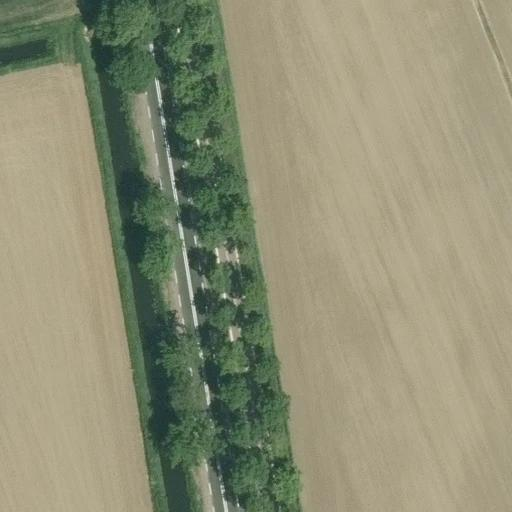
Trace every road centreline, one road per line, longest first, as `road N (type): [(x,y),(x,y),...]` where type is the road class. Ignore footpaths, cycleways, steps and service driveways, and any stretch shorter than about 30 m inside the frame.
road 1 (unclassified): [(275,511),(219,127),(190,0)]
road 2 (primary): [(228,511),(145,0)]
